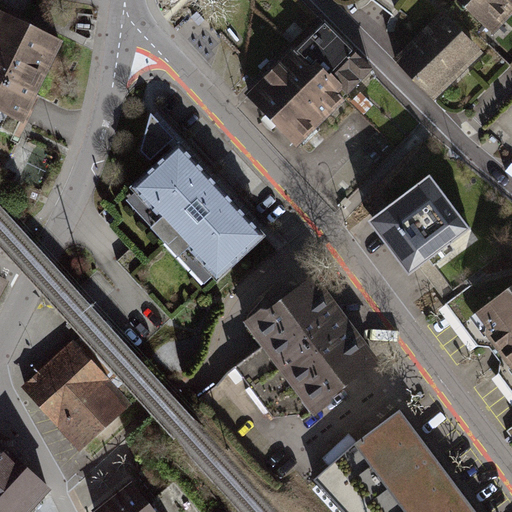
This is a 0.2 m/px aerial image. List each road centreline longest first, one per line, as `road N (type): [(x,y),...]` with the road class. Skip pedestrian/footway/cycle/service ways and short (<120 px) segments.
road 1 (residential): [(511,465),(330,225),(152,31),(125,13)]
road 2 (residential): [(125,13),(107,109),(73,202),(31,283)]
road 3 (residential): [(318,0),(511,182)]
